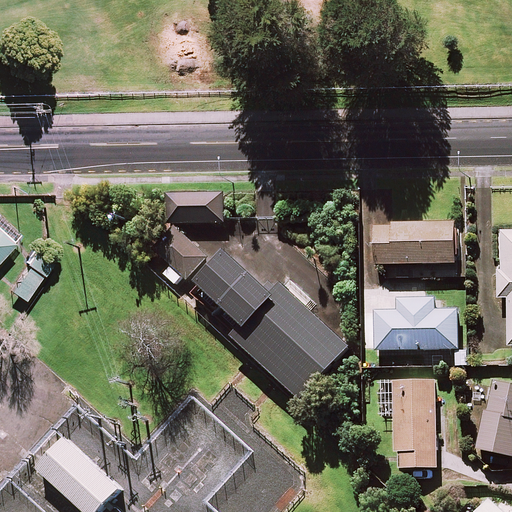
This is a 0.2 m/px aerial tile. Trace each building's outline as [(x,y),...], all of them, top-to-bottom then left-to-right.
[(233,196),(175,196),(175,227),(233,227),(233,196)] [(455,263),(455,222),(377,223),(378,264),(455,263)] [(0,254),(12,241),(0,229),(0,254)] [(185,229),(162,253),(196,285),(219,262),(185,229)] [(511,344),(511,230),(500,230),(499,298),(509,298),(508,344),(511,344)] [(28,264),(41,274),(51,260),(35,247),(24,261),(28,264)] [(243,341),(309,405),(361,351),(338,329),(333,325),(293,286),(281,297),(240,257),(211,287),(255,329),(243,341)] [(41,274),(28,264),(10,289),(23,298),(41,274)] [(435,310),(435,298),(400,299),(400,311),(377,311),(378,350),(459,348),(458,310),(435,310)] [(438,467),(437,379),(395,379),(396,467),(438,467)] [(511,384),(494,381),(490,403),(487,403),(479,449),(511,455),(511,384)] [(78,443),(50,473),(91,511),(117,511),(122,508),(134,494),(78,443)] [(506,510),(491,496),(476,511),(511,511),(511,510),(509,507),(506,510)]
